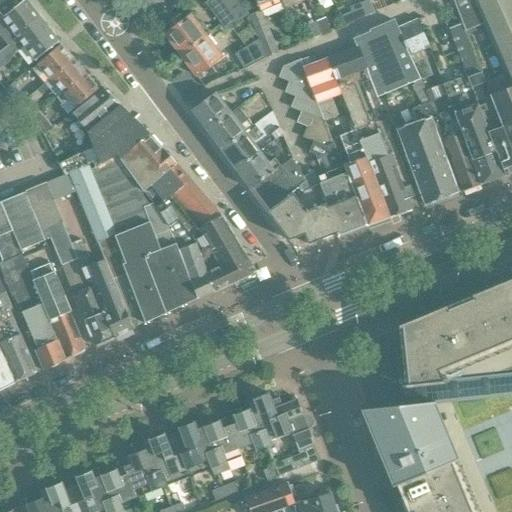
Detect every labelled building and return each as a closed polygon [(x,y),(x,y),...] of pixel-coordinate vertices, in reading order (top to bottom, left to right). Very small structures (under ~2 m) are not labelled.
[(39,17),(25,0),(23,0),(22,0),(10,0),(0,5),(0,32),(11,46),(21,37),(18,33),(39,17)] [(226,30),(237,21),(220,0),(208,0),(205,3),(226,30)] [(238,0),(220,0),(237,21),(248,13),(238,0)] [(283,3),(285,9),(287,8),(283,0),(255,0),(259,10),(248,14),(259,39),(267,58),(279,52),(271,33),(262,11),(283,3)] [(305,0),(283,0),(287,8),(305,0)] [(370,0),(367,0),(360,3),(366,15),(375,12),(370,0)] [(511,0),(453,0),(463,23),(466,31),(483,23),(505,74),(485,82),(511,154),(511,0)] [(356,19),(366,15),(360,3),(351,6),(356,19)] [(190,15),(165,34),(180,54),(205,34),(190,15)] [(24,44),(36,59),(58,42),(39,17),(18,33),(21,37),(11,46),(15,51),(24,44)] [(322,34),(330,31),(325,18),(317,21),(322,34)] [(429,48),(417,19),(397,28),(410,56),(429,48)] [(373,29),(355,41),(357,47),(366,66),(370,80),(376,97),(412,82),(421,78),(410,56),(397,28),(394,20),(373,29)] [(317,21),(308,25),(313,38),(322,34),(317,21)] [(449,29),(467,75),(443,84),(454,112),(469,154),(481,184),(502,176),(511,172),(511,154),(485,82),(482,72),(465,31),(466,31),(463,23),(449,29)] [(205,34),(180,54),(196,76),(221,56),(221,55),(215,48),(205,34)] [(259,39),(236,54),(239,58),(245,68),(267,58),(259,39)] [(38,65),(39,66),(33,71),(38,77),(44,84),(50,79),(73,60),(61,45),(38,65)] [(366,66),(357,47),(327,57),(336,78),(341,94),(356,129),(390,217),(404,212),(418,207),(386,118),(377,122),(361,83),(370,80),(366,66)] [(313,87),(319,103),(325,117),(326,120),(338,115),(331,98),(341,94),(336,78),(327,57),(311,64),(308,57),(300,60),(306,73),(313,87)] [(57,98),(62,93),(86,74),(73,60),(50,79),(44,84),(37,90),(40,94),(48,88),(57,98)] [(300,60),(284,67),(306,73),(300,60)] [(289,80),(313,87),(306,73),(284,67),(279,78),(289,80)] [(67,115),(75,108),(98,88),(86,74),(62,93),(57,98),(62,105),(60,107),(67,115)] [(412,82),(420,100),(428,97),(422,82),(421,78),(412,82)] [(285,92),(294,95),(319,103),(313,87),(289,80),(285,92)] [(6,88),(20,105),(29,97),(28,96),(26,98),(20,90),(19,91),(12,83),(6,88)] [(477,185),(481,184),(469,154),(454,112),(443,84),(426,91),(431,101),(448,148),(463,191),(477,185)] [(104,88),(75,117),(91,141),(92,142),(92,143),(129,113),(104,88)] [(231,112),(216,93),(192,111),(206,130),(231,112)] [(319,103),(294,95),(291,107),(300,110),(325,117),(319,103)] [(32,119),(40,112),(41,111),(35,104),(29,97),(20,105),(32,119)] [(417,120),(397,128),(425,205),(458,193),(443,150),(448,148),(431,101),(413,108),(417,120)] [(252,126),(238,107),(231,113),(231,112),(206,130),(221,150),(245,131),(252,126)] [(300,110),(296,122),(306,125),(327,131),(323,121),(326,120),(325,117),(300,110)] [(53,127),(40,112),(32,119),(39,128),(45,135),(53,127)] [(92,143),(94,147),(85,151),(60,164),(65,174),(77,168),(98,160),(100,164),(115,154),(121,160),(144,191),(176,163),(164,149),(163,150),(149,133),(129,113),(92,143)] [(306,125),(303,136),(312,139),(327,143),(332,142),(327,131),(306,125)] [(278,129),(271,134),(275,140),(281,136),(283,134),(279,128),(278,129)] [(344,165),(347,172),(368,225),(379,221),(390,217),(356,129),(339,136),(350,163),(344,165)] [(221,150),(235,168),(259,151),(245,131),(221,150)] [(327,143),(312,139),(308,151),(320,156),(324,164),(338,158),(332,142),(327,143)] [(91,141),(82,146),(85,151),(94,147),(92,143),(92,142),(91,141)] [(59,149),(54,153),(57,158),(62,154),(59,149)] [(275,157),(268,162),(259,151),(235,168),(267,212),(306,183),(303,177),(299,168),(292,159),(281,166),(275,157)] [(121,160),(115,154),(100,164),(98,160),(77,168),(65,174),(68,173),(70,173),(87,165),(116,235),(149,221),(121,160)] [(338,158),(324,164),(330,179),(347,172),(344,165),(341,167),(338,158)] [(149,221),(116,235),(87,165),(70,173),(77,191),(105,259),(104,259),(112,280),(126,274),(145,323),(198,298),(177,243),(165,223),(154,206),(144,191),(121,160),(149,221)] [(165,200),(172,196),(191,180),(176,163),(144,191),(154,206),(165,200)] [(318,184),(314,172),(303,177),(306,183),(308,188),(311,204),(301,227),(308,244),(314,242),(336,233),(318,184)] [(318,184),(336,233),(337,236),(347,233),(368,225),(347,172),(330,179),(318,184)] [(70,173),(68,173),(65,174),(56,178),(47,182),(55,200),(77,191),(70,173)] [(256,271),(229,227),(221,215),(191,180),(172,196),(165,200),(176,216),(196,242),(208,271),(216,267),(216,265),(217,264),(219,263),(233,282),(254,272),(256,271)] [(47,182),(25,191),(25,192),(45,240),(50,238),(59,260),(77,253),(72,243),(71,244),(53,201),(55,200),(47,182)] [(301,227),(311,204),(308,188),(306,183),(267,212),(288,240),(304,234),(301,227)] [(1,202),(22,250),(45,240),(25,192),(1,202)] [(165,223),(177,243),(198,298),(203,296),(227,285),(233,282),(219,263),(217,264),(216,265),(216,267),(208,271),(196,242),(176,216),(165,200),(154,206),(165,223)] [(22,254),(21,250),(22,250),(1,202),(0,202),(0,253),(3,261),(3,262),(22,254)] [(95,286),(115,336),(123,332),(133,328),(112,280),(104,259),(89,265),(85,255),(87,254),(83,243),(76,246),(74,242),(72,243),(77,253),(91,288),(95,286)] [(73,294),(74,295),(94,345),(105,341),(115,336),(95,286),(91,288),(77,253),(59,260),(73,294)] [(3,261),(0,262),(0,266),(3,273),(12,295),(14,294),(23,313),(24,314),(34,339),(30,341),(33,346),(43,369),(67,358),(51,319),(32,272),(31,273),(30,273),(22,254),(3,262),(3,261)] [(51,264),(32,272),(51,319),(69,312),(71,311),(51,264)] [(0,312),(12,308),(0,279),(0,312)] [(363,409),(360,409),(392,486),(397,484),(408,511),(511,511),(511,279),(486,290),(398,326),(402,355),(404,378),(405,386),(413,385),(414,385),(415,393),(416,403),(363,409)] [(12,309),(12,308),(0,312),(0,340),(2,346),(17,381),(35,372),(43,369),(33,346),(26,349),(10,310),(12,309)] [(85,350),(69,312),(51,319),(67,358),(76,354),(85,350)] [(16,381),(17,381),(2,346),(0,340),(0,390),(6,386),(16,381)] [(252,399),(256,407),(249,409),(258,433),(265,430),(270,442),(291,433),(282,405),(279,397),(272,400),(268,393),(252,399)] [(291,433),(300,455),(273,465),(273,466),(277,476),(317,461),(311,447),(315,445),(308,429),(305,430),(302,423),(300,417),(303,416),(297,399),(282,405),(291,433)] [(233,416),(236,423),(230,426),(239,449),(253,444),(256,451),(272,445),(270,442),(265,430),(258,433),(249,409),(233,416)] [(228,462),(242,457),(239,449),(230,426),(223,428),(220,421),(204,427),(213,450),(205,453),(211,468),(214,476),(230,469),(228,462)] [(181,436),(174,438),(190,477),(211,468),(205,453),(213,450),(204,427),(198,429),(195,422),(179,428),(181,436)] [(153,473),(162,470),(168,486),(190,477),(174,438),(167,441),(164,434),(148,440),(151,447),(144,450),(153,473)] [(129,456),(132,464),(125,466),(134,490),(149,484),(152,492),(168,486),(162,470),(153,473),(144,450),(129,456)] [(122,504),(137,498),(134,490),(125,466),(123,467),(126,475),(120,477),(117,469),(101,475),(110,498),(102,501),(102,502),(106,511),(121,511),(125,511),(122,504)] [(267,480),(277,476),(273,466),(263,470),(267,480)] [(75,477),(78,485),(72,487),(81,511),(98,511),(96,505),(102,502),(102,501),(110,498),(101,475),(94,478),(91,471),(75,477)] [(49,496),(42,498),(47,511),(81,511),(72,487),(65,490),(62,482),(46,489),(49,496)] [(237,492),(233,483),(223,487),(227,496),(237,492)] [(251,511),(283,511),(281,506),(294,502),(292,496),(296,495),(292,484),(289,485),(288,483),(247,497),(251,511)] [(223,487),(211,491),(215,501),(227,496),(223,487)] [(295,504),(294,502),(281,506),(283,511),(339,511),(338,504),(334,506),(329,490),(316,493),(317,497),(295,504)] [(47,511),(42,498),(27,504),(30,511),(47,511)] [(184,511),(181,503),(171,507),(172,511),(184,511)]
